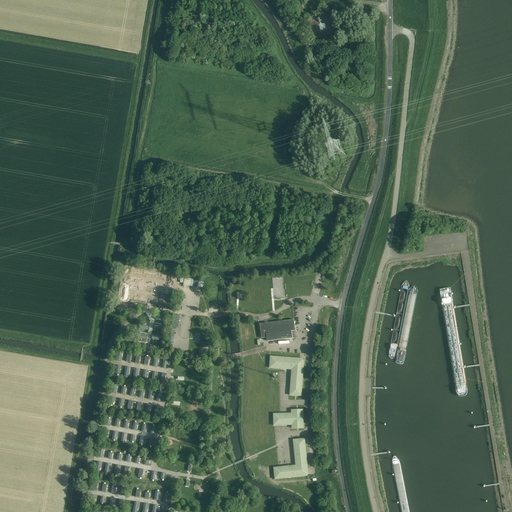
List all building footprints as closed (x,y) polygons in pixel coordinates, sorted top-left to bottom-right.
[(131,267),(129,276),(165,283),(166,274),(131,267)] [(131,289),(130,298),(156,303),(158,294),(131,289)] [(127,309),(129,300),(123,299),(123,301),(119,300),(118,304),(120,304),(119,308),(127,309)] [(267,341),(293,338),(292,331),(295,330),(294,319),(260,324),(261,338),(267,337),(267,341)] [(301,396),(304,360),(302,358),(270,356),(269,368),(291,369),(289,395),(301,396)] [(292,428),(303,428),(303,409),(291,410),(291,413),(273,413),(273,425),(291,425),(292,428)] [(273,467),(275,479),(307,476),(308,474),(305,438),(293,439),(295,465),(273,467)]
